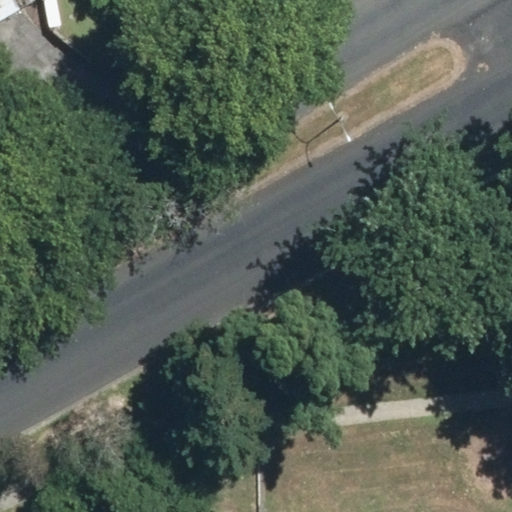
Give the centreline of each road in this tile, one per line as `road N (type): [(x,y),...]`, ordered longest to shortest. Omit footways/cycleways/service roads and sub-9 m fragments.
road 1 (secondary): [(511,94),(122,319),(0,354)]
road 2 (secondary): [(0,274),(42,229),(431,0)]
